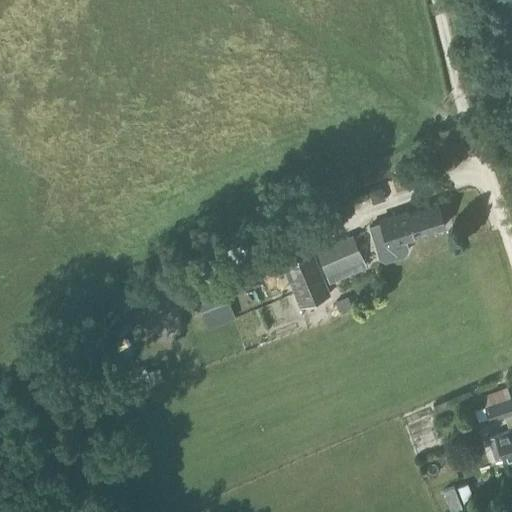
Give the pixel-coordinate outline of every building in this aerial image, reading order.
[(407,214),(396,218),(369,227),(378,258),(386,261),(406,255),(409,247),(407,240),(434,231),(433,228),(445,225),(438,204),(407,214)] [(335,264),(361,254),(353,237),(330,248),(318,253),(325,269),(335,264)] [(224,252),(225,255),(230,268),(230,269),(244,264),(237,248),(224,252)] [(300,307),(329,294),(313,255),(285,266),(300,307)] [(224,296),(199,306),(208,329),(234,319),(224,296)] [(337,310),(350,305),(347,297),(334,302),(337,310)] [(507,386),(481,396),(485,406),(490,420),(505,415),(511,412),(511,396),(511,397),(507,386)] [(495,436),(488,438),(496,462),(503,459),(511,456),(511,430),(510,431),(495,436)] [(453,487),(442,491),(450,511),(453,511),(461,509),(453,487)]
